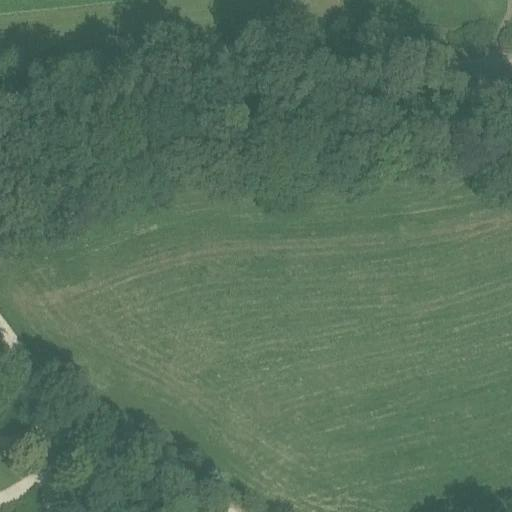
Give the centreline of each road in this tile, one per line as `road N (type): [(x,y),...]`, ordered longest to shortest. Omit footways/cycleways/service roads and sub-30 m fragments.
road 1 (unclassified): [(511,68),(318,72),(0,97)]
road 2 (track): [(223,511),(151,458),(55,420),(0,326)]
